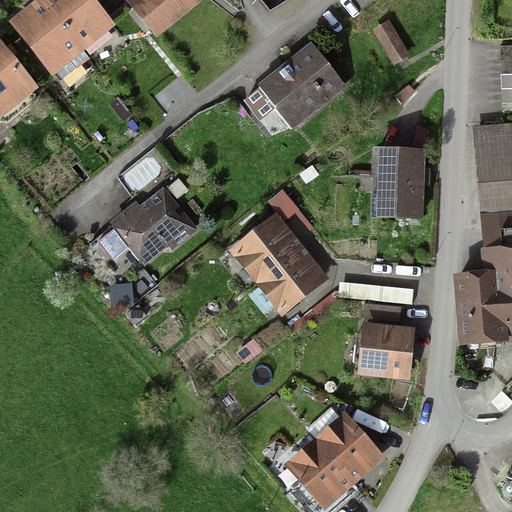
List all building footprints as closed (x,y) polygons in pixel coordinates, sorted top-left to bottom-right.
[(85,0),(48,0),(44,4),(79,46),(106,25),(85,0)] [(131,0),(156,30),(193,0),(131,0)] [(79,46),(44,4),(18,25),(62,80),(88,58),(79,46)] [(376,31),(395,62),(405,55),(387,25),(376,31)] [(511,60),(511,45),(499,46),(500,61),(511,60)] [(272,135),(291,127),(344,85),(313,47),(245,102),(272,135)] [(0,50),(0,110),(9,104),(18,115),(34,102),(35,95),(0,50)] [(500,75),(511,74),(511,60),(500,61),(500,75)] [(511,74),(500,75),(501,89),(511,88),(511,74)] [(511,88),(501,89),(502,103),(511,102),(511,88)] [(511,125),(483,128),(496,278),(460,281),(465,340),(507,336),(507,327),(511,326),(511,125)] [(417,217),(420,153),(383,152),(382,175),(384,175),(383,192),(381,192),(380,216),(417,217)] [(137,205),(90,244),(120,281),(166,243),(170,248),(194,229),(163,192),(141,210),(137,205)] [(259,281),(298,250),(274,220),(235,252),(259,281)] [(259,281),(283,311),(322,279),(298,250),(259,281)] [(367,329),(363,371),(405,375),(409,333),(367,329)] [(344,419),(318,442),(351,480),(377,457),(344,419)] [(318,442),(291,466),(324,503),(351,480),(318,442)]
